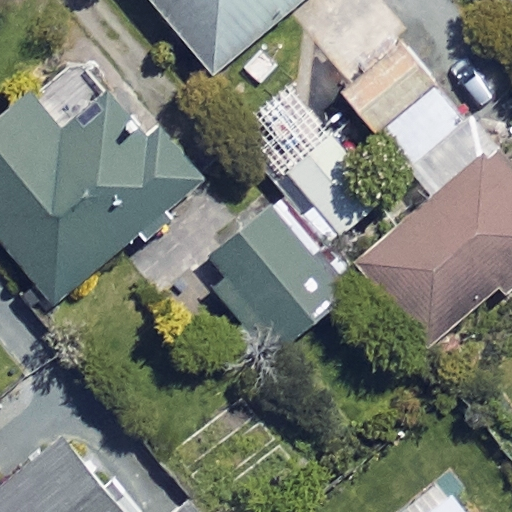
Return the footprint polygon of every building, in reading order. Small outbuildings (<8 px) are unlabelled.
[(310,0),(154,0),(219,77),(310,0)] [(467,124),(370,6),(338,33),(351,48),(326,69),(410,171),(467,124)] [(305,87),(255,127),(343,236),(393,196),(305,87)] [(72,138),(43,103),(0,137),(0,226),(64,305),(211,185),(169,134),(155,145),(119,100),(72,138)] [(511,283),(511,173),(494,153),(366,266),(438,348),(511,283)] [(350,298),(285,211),(212,265),(278,352),(350,298)] [(130,511),(75,442),(0,502),(0,511),(130,511)] [(468,511),(458,499),(440,511),(468,511)] [(205,511),(198,502),(185,511),(205,511)]
